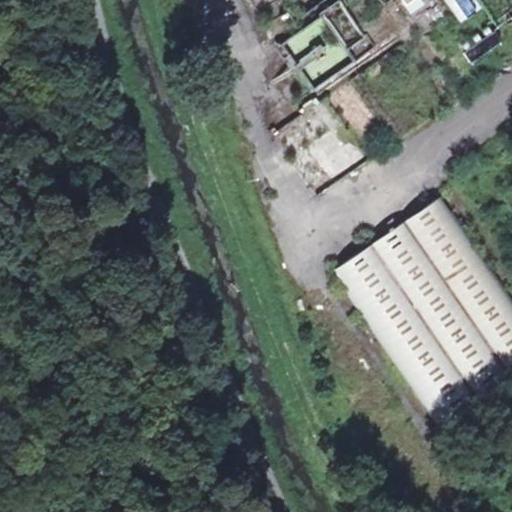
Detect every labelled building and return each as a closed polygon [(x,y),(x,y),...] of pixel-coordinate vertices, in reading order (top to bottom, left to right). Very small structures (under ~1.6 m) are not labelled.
[(344,0),(337,8),(363,31),(381,11),(368,0),(344,0)] [(392,0),(398,9),(412,0),(392,0)] [(445,0),(457,21),(474,12),(468,0),(445,0)] [(482,23),(455,46),(470,64),(497,41),(482,23)] [(294,70),(335,64),(329,29),(288,35),(294,70)] [(435,426),(511,377),(511,302),(446,197),(334,267),(435,426)]
